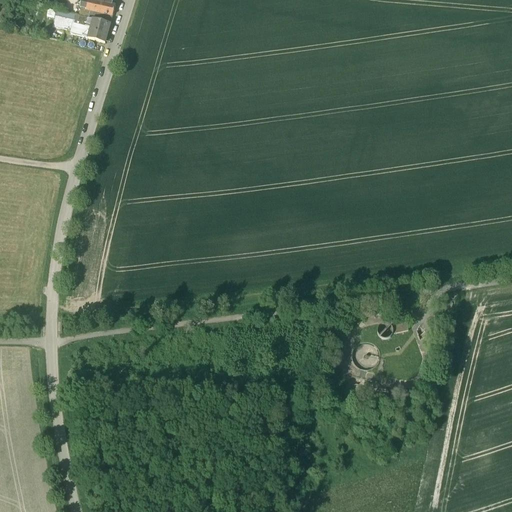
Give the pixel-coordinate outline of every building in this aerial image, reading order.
[(111,6),(81,0),(79,9),(81,9),(90,11),(86,10),(88,2),(115,8),(115,7),(111,6)] [(115,8),(88,2),(86,10),(90,11),(103,14),(103,16),(112,18),(115,8)] [(90,11),(81,9),(79,17),(88,19),(90,11)] [(103,14),(90,11),(88,19),(93,21),(110,26),(112,18),(103,16),(103,14)] [(75,17),(58,13),(57,18),(74,22),(75,17)] [(79,17),(76,16),(75,17),(74,22),(57,18),(55,18),(52,29),(71,33),(70,35),(82,38),(87,40),(91,28),(86,26),(88,20),(92,22),(93,21),(88,19),(79,17)] [(110,26),(93,21),(92,22),(91,28),(87,40),(104,45),(110,26)] [(70,35),(64,33),(61,42),(79,47),(82,38),(70,35)] [(408,333),(407,324),(393,326),(394,336),(408,333)] [(435,387),(424,385),(423,391),(434,393),(435,387)]
